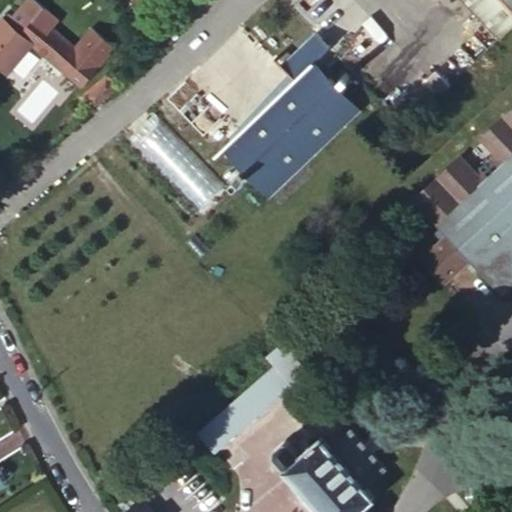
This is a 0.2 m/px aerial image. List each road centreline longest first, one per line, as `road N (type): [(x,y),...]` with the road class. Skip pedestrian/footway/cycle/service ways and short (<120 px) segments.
road 1 (unknown): [(403,511),(485,346),(511,316)]
road 2 (residential): [(84,511),(0,350)]
